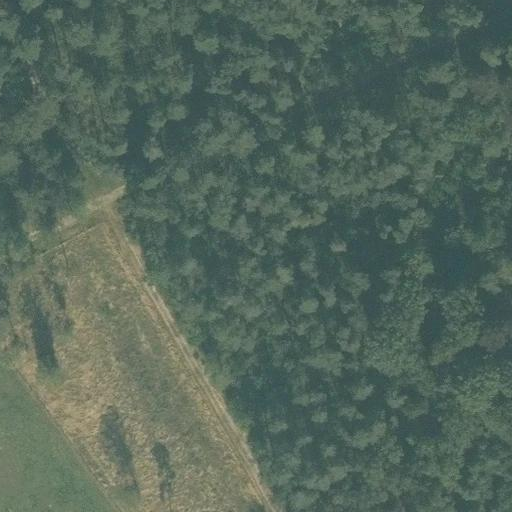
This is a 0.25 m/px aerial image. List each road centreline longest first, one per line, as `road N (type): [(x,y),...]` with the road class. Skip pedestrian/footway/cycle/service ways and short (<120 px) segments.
road 1 (track): [(511,10),(107,194)]
road 2 (track): [(286,511),(107,194)]
road 3 (track): [(107,194),(3,0)]
road 4 (track): [(107,194),(0,250)]
